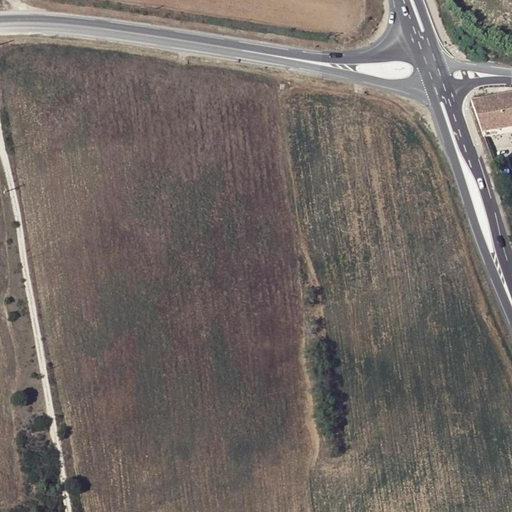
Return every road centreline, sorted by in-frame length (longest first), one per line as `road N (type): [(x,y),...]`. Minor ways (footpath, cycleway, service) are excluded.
road 1 (tertiary): [(282,58),(99,29),(0,25)]
road 2 (secondary): [(439,128),(511,327)]
road 3 (secondary): [(511,285),(445,88)]
